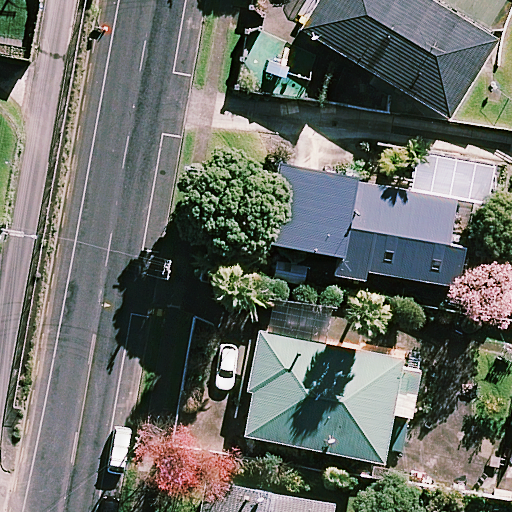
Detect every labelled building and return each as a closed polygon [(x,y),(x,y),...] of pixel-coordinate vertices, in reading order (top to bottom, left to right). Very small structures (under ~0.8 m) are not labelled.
[(500,0),(317,0),(299,31),(444,115),(491,34),(484,30),(500,0)] [(339,254),(350,181),(350,175),(273,164),(262,243),(339,254)] [(358,182),(352,223),(348,255),(349,256),(346,277),(365,280),(366,272),(454,284),(459,245),(445,243),(452,196),(358,182)] [(416,359),(256,331),(238,435),(378,459),(380,450),(399,454),(416,359)] [(326,511),(328,501),(202,480),(196,511),(326,511)]
